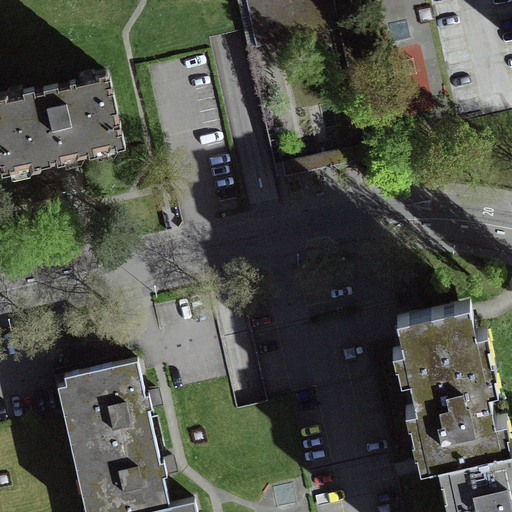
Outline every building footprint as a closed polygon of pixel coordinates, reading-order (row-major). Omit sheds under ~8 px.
[(333,0),(245,0),(254,34),(265,32),(337,15),(333,0)] [(107,67),(0,91),(0,161),(3,173),(73,157),(125,146),(107,67)] [(469,297),(397,313),(429,458),(502,442),(469,297)] [(65,373),(82,449),(155,433),(147,399),(137,356),(65,373)] [(162,464),(155,433),(82,449),(96,511),(127,511),(170,502),(162,464)] [(511,511),(511,439),(502,442),(449,454),(461,511),(511,511)] [(198,511),(195,497),(170,502),(127,511),(198,511)]
